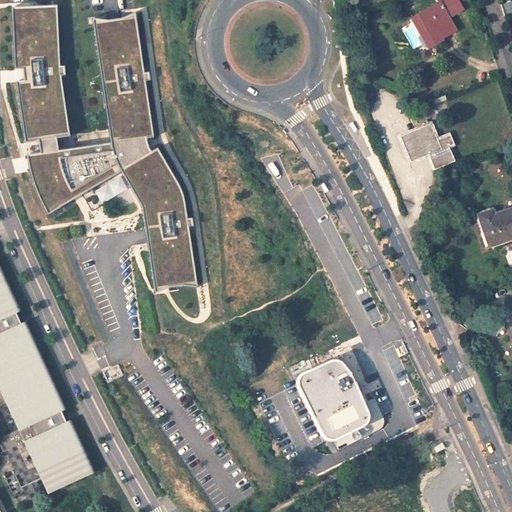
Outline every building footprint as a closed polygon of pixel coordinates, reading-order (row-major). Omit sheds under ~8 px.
[(422,15),(433,39),(437,36),(441,43),(451,36),(444,24),(449,21),(463,15),(456,2),(458,1),(457,0),(439,0),(437,1),(440,6),(422,15)] [(55,12),(9,15),(11,71),(24,70),(25,88),(13,89),(21,143),(40,142),(56,140),(69,139),(55,12)] [(119,25),(94,27),(111,144),(154,138),(139,19),(119,25)] [(444,24),(450,33),(454,31),(449,21),(444,24)] [(434,171),(450,164),(453,164),(447,150),(455,147),(451,136),(441,140),(434,124),(416,131),(427,158),(429,157),(430,160),(434,171)] [(427,158),(416,131),(399,138),(409,165),(427,158)] [(59,155),(56,140),(40,142),(42,159),(28,161),(35,190),(48,217),(120,175),(155,155),(149,145),(155,144),(154,138),(111,144),(112,149),(59,155)] [(155,155),(120,175),(140,209),(154,298),(164,292),(170,292),(183,288),(197,291),(183,194),(155,155)] [(492,220),(478,225),(488,255),(511,247),(511,219),(494,225),(492,220)] [(304,229),(262,243),(277,286),(319,271),(304,229)] [(0,275),(0,320),(16,314),(0,275)] [(62,413),(23,327),(0,337),(0,397),(17,435),(62,413)] [(333,354),(286,375),(316,439),(362,418),(333,354)] [(69,425),(22,446),(45,496),(91,476),(69,425)]
